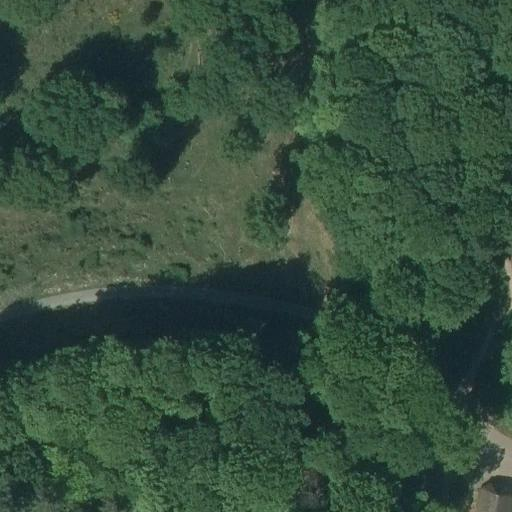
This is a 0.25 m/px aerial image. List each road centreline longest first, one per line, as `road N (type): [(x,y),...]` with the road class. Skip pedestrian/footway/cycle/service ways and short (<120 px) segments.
road 1 (track): [(0,483),(229,492),(447,451)]
road 2 (track): [(475,428),(354,329),(291,308),(194,292)]
road 3 (track): [(194,292),(96,294),(0,316)]
